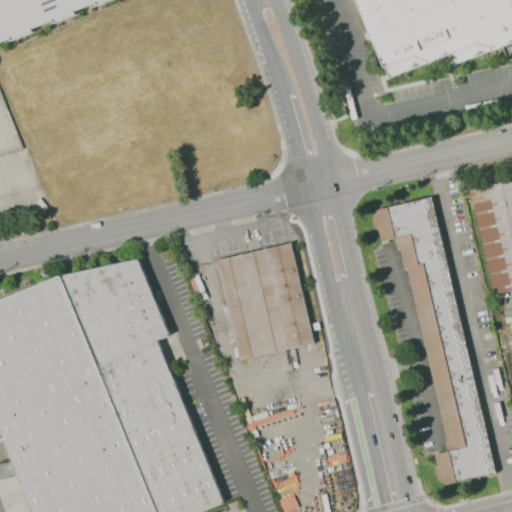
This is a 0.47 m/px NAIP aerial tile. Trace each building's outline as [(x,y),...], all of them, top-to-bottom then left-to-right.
[(0,0),(110,0),(96,6),(95,3),(73,11),(75,14),(53,23),(52,20),(30,29),(31,32),(10,41),(9,38),(0,41),(0,0)] [(511,0),(355,0),(388,79),(449,55),(454,65),(501,47),(506,60),(511,58),(511,0)] [(469,188),(511,178),(511,289),(494,294),(469,188)] [(430,198),(494,472),(440,485),(433,454),(448,451),(406,268),(402,269),(395,239),(378,242),(371,212),(430,198)] [(240,362),(216,262),(291,244),(315,344),(240,362)] [(31,511),(0,434),(0,301),(61,276),(135,258),(168,334),(155,340),(223,504),(201,511),(158,511),(155,511),(31,511)]
